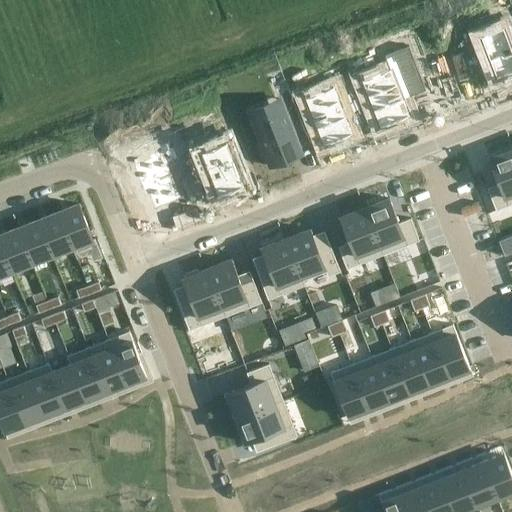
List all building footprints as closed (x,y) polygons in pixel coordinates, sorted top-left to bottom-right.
[(497,35),(475,44),(491,85),(511,76),(511,72),(506,58),(511,55),(511,28),(509,22),(494,28),(497,35)] [(425,55),(410,61),(422,91),(433,86),(440,105),(472,92),(461,63),(432,74),(425,55)] [(387,79),(364,87),(380,128),(403,120),(395,101),(410,95),(399,65),(384,71),(387,79)] [(314,99),(299,104),(311,134),(325,128),(333,147),(356,138),(340,97),(317,106),(314,99)] [(283,110),(253,122),(271,166),(301,155),(283,110)] [(204,155),(185,162),(194,184),(213,177),(218,192),(241,183),(225,142),(202,151),(204,155)] [(499,183),(487,188),(496,210),(511,203),(511,149),(489,159),(499,183)] [(159,168),(136,177),(152,218),(175,209),(168,190),(182,184),(171,155),(156,161),(159,168)] [(389,198),(365,207),(383,254),(419,240),(410,218),(398,222),(389,198)] [(78,204),(58,212),(71,247),(92,239),(78,204)] [(350,241),(338,246),(346,268),(383,254),(365,207),(340,217),(350,241)] [(58,212),(38,220),(51,255),(71,247),(58,212)] [(38,220),(18,228),(31,263),(51,255),(38,220)] [(18,228),(0,234),(0,242),(11,271),(31,263),(18,228)] [(310,229),(286,238),(302,280),(303,280),(326,271),(328,276),(340,271),(332,249),(320,253),(310,229)] [(271,272),(259,277),(268,299),(304,285),(305,284),(303,280),(302,280),(286,238),(261,248),(271,272)] [(0,242),(0,275),(11,271),(0,242)] [(231,260),(207,269),(225,316),(261,302),(253,279),(241,284),(231,260)] [(192,303),(180,308),(189,330),(225,316),(207,269),(199,272),(197,269),(183,275),(184,278),(183,278),(192,303)] [(98,282),(87,286),(90,294),(101,289),(98,282)] [(87,286),(76,290),(79,298),(90,294),(87,286)] [(425,294),(418,297),(422,308),(430,305),(425,294)] [(418,297),(410,300),(415,311),(422,308),(418,297)] [(58,298),(47,302),(50,310),(61,305),(58,298)] [(92,299),(81,304),(84,312),(95,307),(92,300),(92,299)] [(47,302),(36,306),(39,314),(50,310),(47,302)] [(385,310),(378,313),(382,324),(390,321),(385,310)] [(63,311),(52,316),(55,323),(66,319),(63,311)] [(18,313),(7,318),(10,326),(21,321),(18,313)] [(378,313),(370,316),(374,327),(382,324),(378,313)] [(52,316),(41,320),(44,328),(55,323),(52,316)] [(7,318),(0,320),(0,329),(10,326),(7,318)] [(343,319),(335,322),(340,334),(347,331),(343,319)] [(335,322),(327,325),(332,337),(340,334),(335,322)] [(452,324),(432,332),(449,377),(470,368),(452,324)] [(23,327),(12,331),(15,339),(26,335),(23,327)] [(129,331),(108,339),(125,384),(146,375),(129,331)] [(432,332),(411,340),(429,384),(449,377),(432,332)] [(108,339),(88,347),(105,392),(125,384),(108,339)] [(411,340),(391,348),(409,392),(429,384),(411,340)] [(88,347),(67,355),(70,364),(71,364),(85,400),(105,392),(88,347)] [(391,348),(371,355),(388,400),(409,392),(391,348)] [(371,355),(351,363),(368,408),(388,400),(371,355)] [(48,363),(27,371),(45,415),(65,407),(51,372),(52,371),(48,363)] [(251,384),(227,393),(236,418),(283,399),(268,363),(246,372),(251,384)] [(351,363),(330,371),(347,416),(368,408),(351,363)] [(52,371),(51,372),(65,407),(85,400),(71,364),(70,364),(52,371)] [(27,371),(7,379),(24,423),(45,415),(27,371)] [(7,379),(0,381),(0,422),(4,432),(24,423),(7,379)] [(283,399),(236,418),(246,442),(270,432),(275,444),(297,436),(283,399)] [(511,474),(504,453),(483,462),(497,497),(511,491),(511,474)] [(483,462),(463,470),(477,505),(497,497),(483,462)] [(463,470),(443,477),(456,511),(459,511),(477,505),(463,470)] [(456,511),(443,477),(423,485),(433,511),(456,511)] [(433,511),(423,485),(402,493),(409,511),(433,511)] [(409,511),(402,493),(382,501),(385,511),(409,511)]
